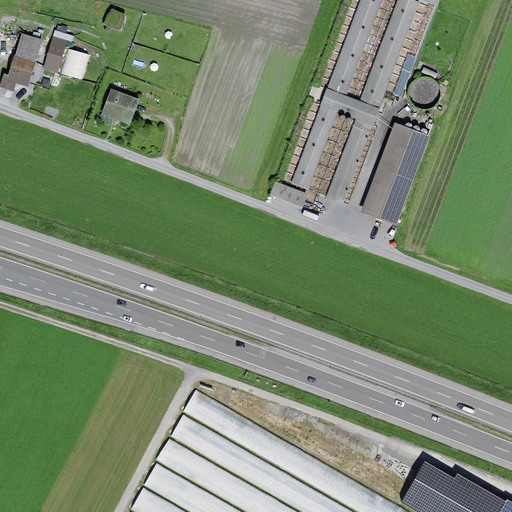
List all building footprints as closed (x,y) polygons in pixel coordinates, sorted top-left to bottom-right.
[(385,0),(363,0),(294,189),(312,195),(341,116),(358,122),(329,201),(349,208),(423,6),(407,0),(405,0),(366,109),(348,103),(385,0)] [(406,94),(436,6),(429,4),(399,91),(406,94)] [(60,28),(58,33),(72,38),(74,33),(60,28)] [(45,46),(22,38),(6,88),(20,93),(22,87),(31,90),(45,46)] [(72,48),(58,43),(48,73),(62,78),(72,48)] [(434,76),(414,76),(414,101),(434,101),(434,76)] [(149,104),(120,93),(111,119),(139,129),(149,104)] [(439,140),(403,126),(368,214),(404,228),(439,140)] [(343,140),(346,131),(338,128),(319,189),(326,192),(343,140)] [(511,511),(511,499),(507,497),(500,510),(421,465),(401,500),(421,511),(511,511)]
